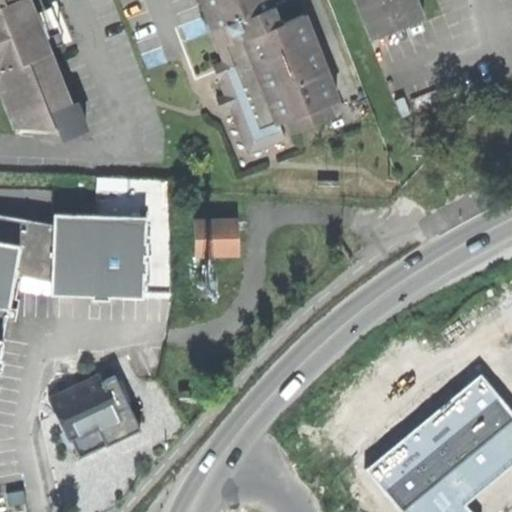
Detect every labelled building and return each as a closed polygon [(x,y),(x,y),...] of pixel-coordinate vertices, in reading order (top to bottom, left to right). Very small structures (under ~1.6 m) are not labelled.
[(0,0),(0,85),(16,124),(72,103),(50,48),(38,16),(31,0),(0,0)] [(49,0),(31,0),(38,16),(50,48),(65,42),(49,0)] [(294,130),(343,111),(298,0),(283,0),(274,4),(272,0),(202,0),(213,27),(216,26),(220,35),(225,33),(228,41),(225,43),(231,59),(236,72),(220,79),(227,96),(217,100),(221,110),(231,106),(250,154),(287,139),(280,122),(289,118),(294,130)] [(357,0),(373,39),(427,17),(419,0),(357,0)] [(214,65),(220,79),(236,72),(231,59),(214,65)] [(59,213),(58,226),(56,283),(55,295),(148,298),(152,219),(59,213)] [(0,383),(21,277),(56,283),(58,226),(0,214),(0,383)] [(200,259),(244,258),(243,221),(200,222),(200,259)] [(52,397),(72,440),(122,417),(119,411),(131,405),(117,375),(104,381),(101,374),(52,397)] [(511,412),(482,375),(367,469),(401,511),(471,511),(466,505),(511,467),(511,412)]
